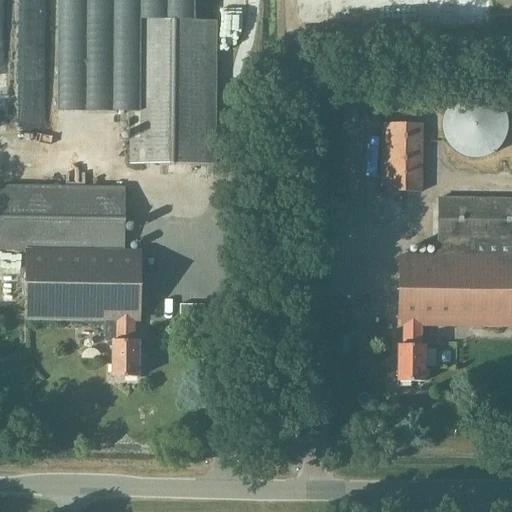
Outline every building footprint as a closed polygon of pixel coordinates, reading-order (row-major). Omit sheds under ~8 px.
[(59,0),(59,111),(130,111),(130,21),(195,21),(194,0),(59,0)] [(130,111),(130,165),(215,165),(215,21),(195,21),(130,21),(130,111)] [(478,158),(480,158),(484,157),(486,156),(489,155),(492,153),(494,152),(496,150),(498,148),(500,146),(501,144),(503,142),(504,140),(505,138),(506,136),(506,133),(507,130),(507,128),(507,125),(507,122),(507,119),(506,116),(505,113),(504,110),(502,107),(501,105),(499,103),(496,100),(494,99),(492,97),(489,95),(487,94),(484,93),(481,93),(479,92),(476,92),(474,92),(472,92),(467,93),(464,94),(462,94),(459,96),(457,97),(454,99),(452,101),(450,103),(448,105),(446,108),(445,111),(443,113),(442,116),(442,119),(441,122),(441,125),(441,128),(442,131),(442,133),(443,136),(444,138),(445,140),(446,143),(447,145),(449,146),(451,148),(453,150),(455,152),(457,154),(460,155),(462,156),(465,157),(468,158),(471,158),(474,158),(478,158)] [(423,193),(424,124),(380,124),(380,193),(423,193)] [(27,250),(125,251),(126,186),(0,183),(0,250),(27,251),(27,250)] [(511,327),(511,199),(439,198),(438,256),(400,255),(399,325),(403,325),(403,345),(398,345),(398,382),(424,382),(425,346),(421,346),(421,326),(511,327)] [(141,251),(125,251),(27,250),(27,251),(26,319),(106,320),(105,341),(113,341),(112,377),(139,377),(139,341),(135,341),(135,321),(140,321),(141,251)] [(350,324),(351,303),(327,302),(327,323),(350,324)] [(204,328),(204,305),(180,305),(180,328),(204,328)]
